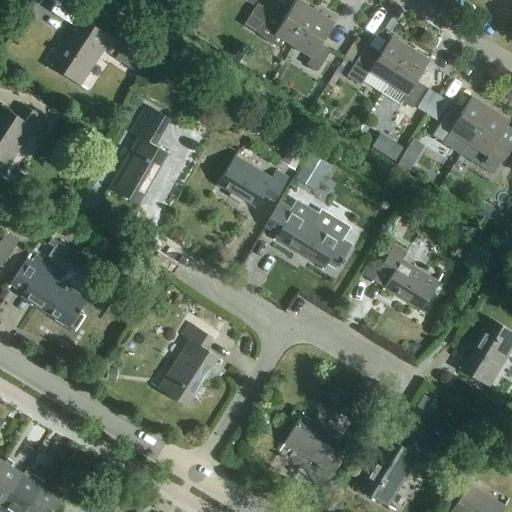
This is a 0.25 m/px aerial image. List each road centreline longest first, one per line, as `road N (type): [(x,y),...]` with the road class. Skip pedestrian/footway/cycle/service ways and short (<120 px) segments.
road 1 (tertiary): [(193,472),(0,355)]
road 2 (residential): [(193,472),(283,334)]
road 3 (residential): [(403,389),(304,334),(283,334)]
road 4 (residential): [(283,334),(176,261)]
